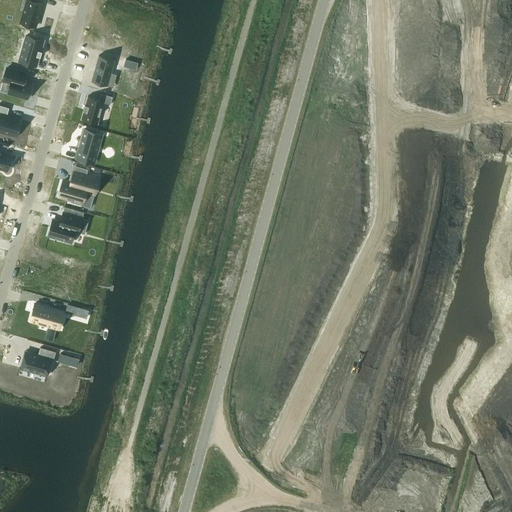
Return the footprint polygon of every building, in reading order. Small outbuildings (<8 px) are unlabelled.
[(33,0),(26,0),(21,22),(35,26),(42,2),(33,0)] [(108,23),(104,38),(114,41),(112,49),(128,54),(131,42),(127,41),(130,29),(124,27),(124,25),(116,23),(116,25),(108,23)] [(27,34),(20,61),(36,65),(43,39),(27,34)] [(99,55),(92,81),(107,85),(115,59),(99,55)] [(5,68),(1,80),(8,82),(5,92),(12,93),(11,95),(19,97),(20,96),(28,98),(32,83),(24,81),(19,79),(21,72),(5,68)] [(85,111),(82,119),(97,123),(103,102),(110,104),(113,96),(101,93),(99,99),(89,96),(86,105),(85,104),(83,110),(85,111)] [(0,131),(17,136),(22,119),(7,115),(9,107),(0,104),(0,131)] [(79,147),(76,157),(94,163),(103,134),(84,129),(81,139),(79,139),(77,146),(79,147)] [(0,167),(7,170),(11,155),(0,151),(0,145),(0,144),(0,167)] [(64,180),(59,196),(72,199),(71,202),(72,202),(72,201),(82,204),(90,206),(90,207),(91,207),(95,193),(99,178),(86,175),(87,169),(76,166),(71,182),(64,180)] [(65,206),(63,212),(73,215),(75,209),(65,206)] [(52,219),(48,235),(72,241),(75,231),(84,233),(89,219),(63,212),(60,221),(52,219)] [(54,255),(48,277),(65,282),(62,292),(74,296),(84,264),(54,255)] [(35,303),(30,320),(59,328),(64,311),(35,303)] [(26,349),(21,366),(48,373),(52,357),(54,357),(56,349),(41,345),(39,352),(26,349)] [(60,353),(58,360),(73,364),(75,357),(60,353)]
